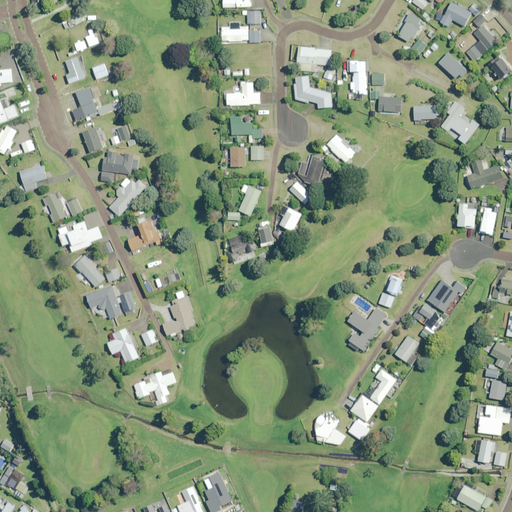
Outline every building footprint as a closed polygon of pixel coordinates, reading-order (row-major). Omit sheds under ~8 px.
[(428,3),(424,0),(414,0),(413,2),(423,10),(428,3)] [(476,5),(469,12),(453,3),(442,23),(450,27),(454,20),(466,27),(473,13),(477,16),(482,11),(476,5)] [(400,37),(409,42),(412,38),(414,39),(422,26),(419,24),(422,19),(408,11),(397,30),(402,33),(400,37)] [(261,24),(261,12),(249,12),(249,24),(261,24)] [(488,20),(482,14),(474,22),(480,28),(488,20)] [(69,22),(71,27),(76,24),(77,25),(86,20),(83,15),(69,22)] [(231,22),(231,25),(223,25),(223,31),(220,31),(220,41),(249,41),(250,27),(241,27),(241,22),(231,22)] [(491,33),(485,26),(476,33),(481,41),(468,52),(476,62),(483,55),(482,54),(501,39),(495,31),(491,33)] [(98,37),(99,36),(98,33),(96,33),(94,29),(89,31),(91,36),(87,38),(91,47),(100,44),(98,37)] [(437,35),(430,29),(427,34),(433,39),(437,35)] [(261,43),(261,31),(251,31),(251,43),(261,43)] [(454,31),(448,37),(450,39),(452,37),(454,39),(458,35),(454,31)] [(87,48),(85,41),(81,42),(80,40),(75,42),(78,52),(81,50),(82,52),(85,52),(84,49),(87,48)] [(428,46),(420,40),(412,49),(420,55),(428,46)] [(333,51),(300,47),(298,70),(317,72),(318,65),(331,66),(333,51)] [(432,53),(429,50),(424,56),(427,59),(432,53)] [(469,71),(449,54),(440,64),(457,79),(460,75),(463,78),(469,71)] [(511,71),(511,67),(502,55),(490,65),(503,79),(511,71)] [(86,69),(82,57),(63,64),(71,84),(86,79),(83,70),(86,69)] [(367,62),(352,61),(351,72),(355,72),(354,83),(352,82),(352,90),(355,90),(354,93),(351,93),(350,99),(363,100),(363,95),(367,95),(368,77),(366,77),(367,62)] [(109,76),(105,64),(94,68),(98,80),(109,76)] [(0,87),(2,87),(2,84),(14,83),(13,69),(1,70),(1,66),(0,66),(0,87)] [(326,73),(325,78),(332,80),(335,70),(330,69),(330,71),(321,68),(320,71),(326,73)] [(386,74),(373,74),(373,85),(386,86),(386,74)] [(311,87),(310,78),(296,77),(296,84),(295,84),(296,100),(309,104),(310,102),(318,104),(319,109),(333,108),(332,95),(311,87)] [(254,83),(242,83),(243,93),(227,94),(228,106),(262,105),(261,93),(254,94),(254,83)] [(382,98),(381,87),(374,88),(374,92),(371,92),(372,100),(380,99),(380,112),(402,113),(403,99),(382,98)] [(94,99),(99,97),(95,88),(78,94),(86,117),(100,112),(101,116),(115,111),(115,112),(118,111),(119,114),(123,113),(119,102),(113,105),(98,110),(94,99)] [(1,100),(0,97),(0,124),(20,116),(15,106),(11,107),(7,98),(1,100)] [(466,109),(457,102),(449,111),(452,114),(443,127),(449,132),(452,128),(462,135),(460,139),(466,144),(480,126),(465,115),(463,118),(461,117),(466,109)] [(439,120),(439,106),(415,106),(415,125),(424,125),(424,120),(439,120)] [(254,129),(254,124),(251,124),(251,116),(245,116),(245,117),(243,117),(230,117),(230,126),(233,126),(233,135),(236,135),(236,142),(241,142),(241,135),(250,135),(250,143),(255,143),(255,139),(263,139),(263,129),(254,129)] [(0,136),(0,151),(7,156),(14,143),(12,142),(18,132),(7,125),(0,136)] [(127,126),(119,130),(121,135),(111,139),(114,145),(132,138),(127,126)] [(511,127),(507,128),(502,128),(502,142),(507,142),(511,141),(511,127)] [(104,149),(97,129),(85,133),(92,153),(104,149)] [(343,140),(337,135),(328,146),(347,163),(356,153),(350,147),(349,149),(341,142),(343,140)] [(36,150),(32,140),(22,144),(26,154),(36,150)] [(265,160),(265,147),(253,147),(253,160),(265,160)] [(106,158),(102,181),(112,183),(114,172),(132,175),(132,170),(139,171),(141,160),(134,159),(134,155),(124,153),(125,150),(115,148),(115,153),(109,152),(108,158),(106,158)] [(246,148),(232,148),(232,167),(246,167),(246,148)] [(330,178),(331,173),(327,167),(324,167),(326,159),(314,156),(312,164),(303,161),(299,175),(307,177),(306,183),(319,186),(321,180),(323,181),(330,178)] [(485,171),(482,160),(473,163),(476,174),(468,176),(473,190),(504,179),(500,166),(485,171)] [(47,173),(44,165),(20,173),(26,192),(38,189),(36,183),(52,178),(50,172),(47,173)] [(147,187),(140,180),(136,184),(133,181),(125,189),(122,187),(116,194),(120,197),(110,208),(120,217),(147,187)] [(313,197),(298,182),(291,190),(306,205),(313,197)] [(262,192),(246,185),(242,192),(248,194),(240,211),(252,216),(262,192)] [(68,216),(57,194),(46,199),(53,215),(52,215),(55,222),(68,216)] [(83,213),(77,198),(68,202),(74,217),(83,213)] [(475,209),(475,204),(460,203),(459,226),(474,227),(475,216),(478,216),(479,209),(475,209)] [(501,205),(497,204),(496,210),(486,208),(484,218),(482,218),(480,233),(494,236),(498,212),(499,212),(501,205)] [(303,215),(290,208),(281,225),(294,232),(303,215)] [(134,212),(136,217),(145,214),(143,209),(134,212)] [(152,221),(148,222),(146,217),(138,221),(139,225),(143,235),(129,241),(133,251),(149,245),(148,243),(156,240),(158,246),(164,243),(158,228),(156,229),(152,221)] [(80,224),(79,221),(69,225),(68,224),(57,228),(64,246),(70,244),(73,253),(93,246),(92,243),(104,238),(100,227),(89,231),(86,222),(80,224)] [(275,244),(271,228),(260,231),(264,247),(275,244)] [(252,234),(230,242),(227,243),(230,249),(229,249),(228,250),(228,251),(228,252),(228,253),(228,254),(229,254),(229,255),(228,256),(228,257),(228,258),(229,259),(229,260),(230,261),(231,262),(232,262),(233,263),(234,263),(235,263),(236,262),(237,262),(237,261),(238,261),(239,260),(239,259),(239,258),(239,257),(239,256),(239,255),(241,254),(241,256),(246,254),(246,253),(249,252),(250,252),(250,253),(251,253),(252,253),(253,253),(254,253),(255,252),(256,252),(256,251),(257,250),(257,249),(258,249),(258,248),(258,247),(257,246),(257,245),(256,244),(256,243),(255,243),(254,243),(252,234)] [(114,252),(110,243),(104,245),(109,255),(114,252)] [(76,276),(81,282),(83,281),(87,285),(92,281),(97,287),(106,279),(86,256),(74,267),(80,273),(76,276)] [(122,278),(118,269),(106,273),(110,283),(122,278)] [(182,279),(179,272),(156,280),(159,288),(182,279)] [(404,280),(390,275),(387,285),(389,286),(387,292),(398,296),(404,280)] [(496,285),(493,299),(498,300),(500,295),(506,297),(506,294),(511,295),(511,281),(503,280),(502,287),(496,285)] [(117,297),(113,286),(88,295),(92,308),(100,305),(102,310),(107,308),(111,319),(123,315),(120,304),(123,303),(126,313),(136,309),(130,292),(117,297)] [(186,297),(184,291),(176,294),(179,300),(173,302),(175,305),(171,307),(176,320),(164,325),(168,336),(171,335),(172,337),(176,335),(175,333),(196,325),(193,318),(196,317),(188,296),(186,297)] [(395,298),(384,293),(380,304),(392,308),(395,298)] [(443,322),(439,313),(427,304),(420,313),(429,319),(423,327),(426,329),(422,335),(430,341),(434,335),(436,336),(439,333),(436,331),(443,322)] [(387,315),(377,308),(369,321),(357,313),(351,323),(359,328),(350,341),(365,351),(380,330),(378,328),(387,315)] [(140,358),(127,329),(114,335),(116,340),(109,343),(114,354),(122,351),(127,364),(140,358)] [(159,342),(154,330),(143,335),(148,347),(159,342)] [(396,355),(412,366),(419,356),(414,353),(420,345),(409,337),(396,355)] [(511,359),(511,350),(498,343),(492,354),(500,358),(497,364),(507,370),(511,359)] [(494,370),(495,365),(489,365),(489,370),(488,370),(487,377),(499,378),(499,371),(494,370)] [(177,383),(174,373),(164,376),(162,372),(146,378),(147,381),(135,385),(140,399),(151,395),(150,393),(156,391),(159,400),(156,401),(158,406),(168,402),(166,396),(170,395),(168,387),(177,383)] [(394,386),(384,379),(377,389),(371,384),(363,395),(358,403),(349,397),(343,405),(368,423),(394,386)] [(508,383),(493,380),(490,398),(505,401),(508,383)] [(511,412),(511,408),(488,406),(487,415),(492,415),(492,418),(481,417),(479,433),(502,436),(504,423),(511,424),(511,412)] [(315,433),(326,443),(341,446),(347,436),(336,429),(343,419),(333,412),(328,413),(326,414),(324,414),(322,415),(321,416),(320,418),(318,419),(317,421),(316,422),(316,424),(315,426),(315,428),(315,429),(315,431),(315,433)] [(371,430),(356,418),(350,425),(353,427),(350,432),(363,441),(371,430)] [(15,445),(6,439),(1,447),(10,453),(15,445)] [(497,442),(483,440),(479,461),(490,463),(492,452),(495,452),(497,442)] [(508,455),(497,452),(494,464),(505,466),(508,455)] [(10,476),(15,469),(11,466),(0,483),(0,485),(5,489),(7,486),(5,485),(9,478),(11,480),(8,485),(13,488),(20,478),(15,474),(13,478),(10,476)] [(22,482),(17,488),(21,491),(18,496),(22,499),(30,488),(22,482)] [(487,511),(493,501),(466,486),(458,500),(480,511),(479,511),(487,511)] [(30,511),(32,511),(24,503),(18,510),(21,511),(20,511),(13,511),(17,507),(9,502),(7,506),(2,503),(4,502),(0,497),(0,507),(4,510),(3,511),(30,511)] [(303,511),(305,501),(295,500),(294,511),(303,511)]
